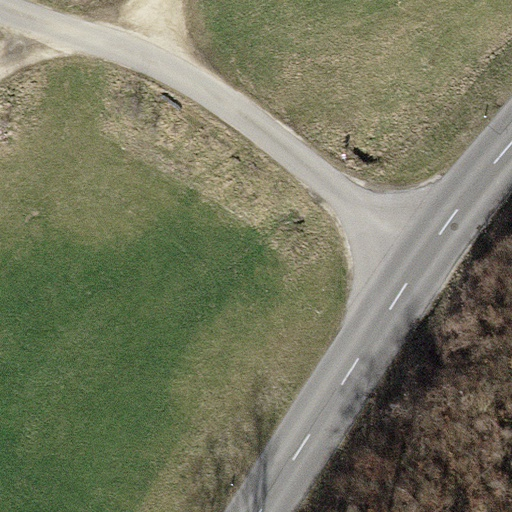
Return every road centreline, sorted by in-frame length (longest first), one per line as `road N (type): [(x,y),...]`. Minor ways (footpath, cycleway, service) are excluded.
road 1 (unclassified): [(424,260),(233,108),(131,55),(0,3)]
road 2 (tertiary): [(264,511),(424,260)]
road 3 (tertiary): [(424,260),(511,172)]
